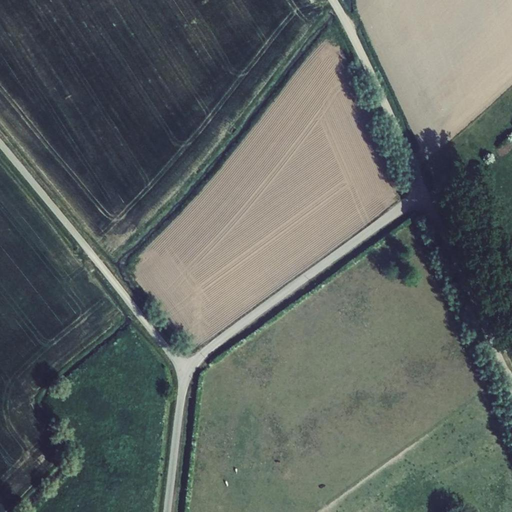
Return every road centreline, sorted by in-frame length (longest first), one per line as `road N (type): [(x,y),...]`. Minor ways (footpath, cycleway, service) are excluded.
road 1 (residential): [(189,372),(0,142)]
road 2 (residential): [(189,372),(217,340),(424,191)]
road 3 (residential): [(511,387),(424,191)]
road 4 (residential): [(424,191),(333,0)]
road 5 (residential): [(167,511),(189,372)]
